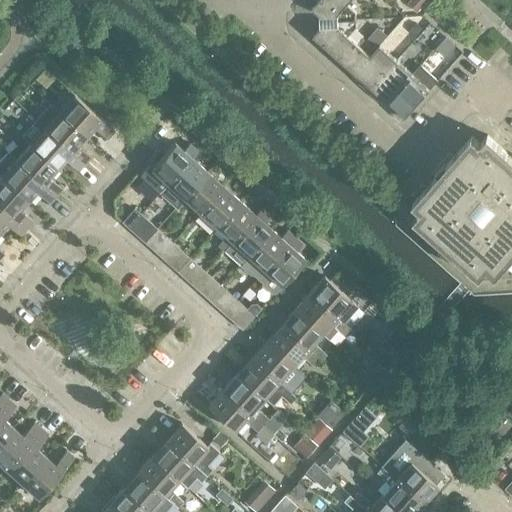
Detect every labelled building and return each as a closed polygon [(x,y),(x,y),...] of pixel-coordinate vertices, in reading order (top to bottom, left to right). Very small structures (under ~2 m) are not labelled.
[(314,35),(356,72),(377,49),(364,38),(359,44),(350,35),(358,27),(357,12),(348,3),(350,0),(319,0),(313,7),(320,14),(321,27),(314,35)] [(424,3),(421,0),(408,0),(406,2),(416,11),(424,3)] [(417,37),(426,27),(418,21),(410,30),(417,37)] [(445,51),(453,42),(446,36),(438,44),(445,51)] [(381,45),(377,49),(356,72),(366,82),(362,86),(369,92),(398,60),(381,45)] [(398,60),(369,92),(376,98),(380,94),(389,102),(414,74),(398,60)] [(414,74),(389,102),(398,110),(394,115),(402,122),(439,80),(422,65),(414,74)] [(73,94),(58,111),(86,135),(94,125),(107,137),(114,130),(73,94)] [(58,111),(49,103),(35,119),(44,127),(85,163),(91,156),(78,144),(86,135),(58,111)] [(44,127),(30,143),(57,167),(65,158),(78,170),(85,163),(44,127)] [(472,135),(453,156),(412,202),(413,216),(442,242),(439,245),(449,254),(453,251),(482,276),(496,275),(511,257),(511,155),(488,134),(482,140),(478,140),(472,135)] [(174,141),(151,167),(148,164),(139,174),(159,192),(191,156),(174,141)] [(30,143),(15,159),(56,195),(62,188),(49,176),(57,167),(30,143)] [(15,159),(6,151),(0,157),(0,174),(1,175),(28,199),(36,190),(49,202),(56,195),(15,159)] [(183,198),(207,171),(191,156),(159,192),(175,207),(183,198)] [(207,171),(183,198),(199,212),(223,185),(207,171)] [(1,175),(0,175),(0,203),(27,227),(33,220),(20,208),(28,199),(1,175)] [(223,185),(199,212),(215,226),(239,200),(223,185)] [(239,200),(215,226),(225,235),(216,245),(223,251),(255,214),(239,200)] [(0,203),(0,229),(7,222),(20,234),(27,227),(0,203)] [(134,207),(121,222),(127,228),(141,213),(134,207)] [(262,207),(255,214),(223,251),(228,256),(229,255),(240,264),(272,229),(264,222),(270,215),(262,207)] [(141,213),(127,228),(134,234),(147,219),(141,213)] [(272,229),(240,264),(250,273),(253,273),(257,277),(294,236),(286,229),(285,230),(286,231),(281,237),(272,229)] [(166,236),(153,251),(159,257),(173,241),(166,236)] [(294,236),(257,277),(262,281),(262,284),(270,292),(274,292),(304,258),(295,250),(300,244),(301,244),(302,243),(294,236)] [(173,241),(159,257),(166,262),(179,247),(173,241)] [(199,265),(185,279),(192,285),(205,270),(199,265)] [(205,270),(192,285),(198,291),(211,276),(205,270)] [(349,316),(358,306),(324,275),(309,292),(349,328),(353,331),(358,325),(349,316)] [(349,328),(309,292),(295,308),(321,332),(329,338),(337,329),(343,334),(349,328)] [(224,313),(237,299),(231,293),(218,308),(224,313)] [(224,313),(231,319),(242,329),(254,315),(237,299),(224,313)] [(321,332),(295,308),(287,316),(281,310),(274,318),(320,360),(326,354),(313,341),(321,332)] [(320,360),(274,318),(266,326),(273,332),(266,340),(292,364),(301,354),(315,367),(320,360)] [(390,350),(395,355),(403,346),(394,338),(389,343),(390,350)] [(292,364),(266,340),(251,356),(291,392),(297,386),(284,373),(292,364)] [(291,392),(251,356),(237,372),(263,396),(272,404),(280,395),(289,403),(295,396),(291,392)] [(255,406),(263,396),(237,372),(222,389),(263,425),(269,418),(259,409),(259,410),(255,406)] [(361,378),(368,385),(373,379),(366,373),(361,378)] [(263,425),(222,389),(207,405),(234,429),(243,419),(247,422),(257,431),(263,425),(265,427),(263,425)] [(0,407),(9,398),(1,392),(0,393),(0,407)] [(9,398),(0,407),(0,440),(13,426),(4,418),(16,404),(9,398)] [(337,420),(343,413),(338,408),(332,415),(337,420)] [(13,426),(0,440),(0,462),(5,467),(41,427),(34,420),(22,434),(13,426)] [(182,421),(167,438),(206,474),(212,468),(207,463),(218,450),(210,443),(208,445),(182,421)] [(312,433),(320,440),(329,429),(321,421),(312,433)] [(41,427),(5,467),(21,482),(45,455),(36,446),(48,433),(41,427)] [(486,444),(492,438),(486,433),(480,439),(486,444)] [(299,446),(307,453),(315,445),(307,437),(299,446)] [(206,474),(167,438),(152,454),(178,478),(187,486),(195,477),(200,481),(206,474)] [(442,473),(404,440),(381,465),(422,501),(437,485),(434,482),(442,473)] [(333,465),(340,453),(327,446),(321,458),(333,465)] [(45,455),(21,482),(38,497),(74,456),(66,449),(54,462),(45,455)] [(490,464),(498,455),(492,449),(483,458),(490,464)] [(178,478),(152,454),(138,470),(164,494),(178,478)] [(496,470),(505,461),(498,455),(490,464),(496,470)] [(307,468),(324,484),(333,475),(316,459),(307,468)] [(401,511),(412,511),(422,501),(381,465),(376,471),(390,484),(381,494),(401,511)] [(164,494),(138,470),(123,486),(151,511),(163,511),(172,503),(163,495),(164,494)] [(257,508),(275,485),(263,476),(245,498),(257,508)] [(151,511),(123,486),(109,503),(119,511),(151,511)] [(168,498),(178,506),(183,500),(174,491),(168,498)] [(278,511),(288,511),(297,502),(286,491),(272,506),(278,511)] [(401,511),(381,494),(372,503),(359,491),(353,498),(368,511),(401,511)] [(368,511),(353,498),(349,494),(343,500),(352,508),(348,511),(368,511)] [(119,511),(109,503),(100,511),(119,511)]
